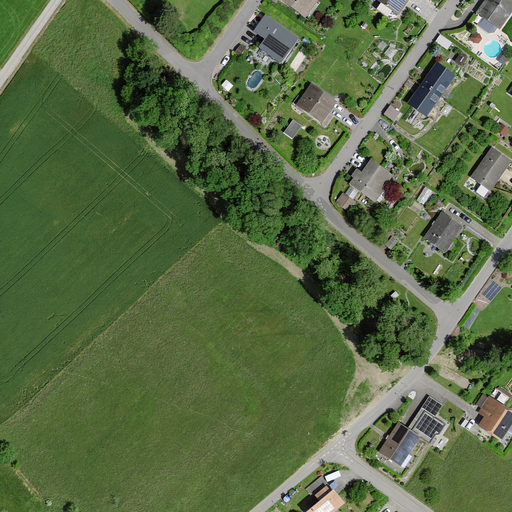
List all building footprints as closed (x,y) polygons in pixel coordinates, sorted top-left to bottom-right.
[(316,0),(284,0),(281,4),(302,19),(316,0)] [(409,0),(371,0),(371,1),(399,17),(409,0)] [(511,10),(511,3),(507,0),(486,0),(475,17),(498,32),(511,10)] [(296,41),(264,18),(253,34),(262,41),(256,50),(278,66),(296,41)] [(420,86),(439,99),(453,78),(434,65),(420,86)] [(336,104),(309,86),(294,108),(321,126),(336,104)] [(439,99),(420,86),(406,107),(425,120),(439,99)] [(399,114),(389,108),(383,118),(392,124),(399,114)] [(286,130),(294,136),(302,123),(294,118),(286,130)] [(510,164),(490,150),(469,180),(489,194),(510,164)] [(393,179),(369,161),(350,187),(373,205),(393,179)] [(356,203),(341,194),(334,204),(349,214),(356,203)] [(461,229),(440,215),(422,242),(443,256),(461,229)] [(407,430),(397,423),(377,454),(398,468),(418,438),(429,445),(435,435),(438,437),(445,426),(433,418),(441,406),(428,397),(407,430)] [(511,421),(511,413),(488,397),(476,414),(482,418),(476,428),(498,442),(511,421)] [(332,511),(343,503),(326,483),(298,505),(303,511),(332,511)]
